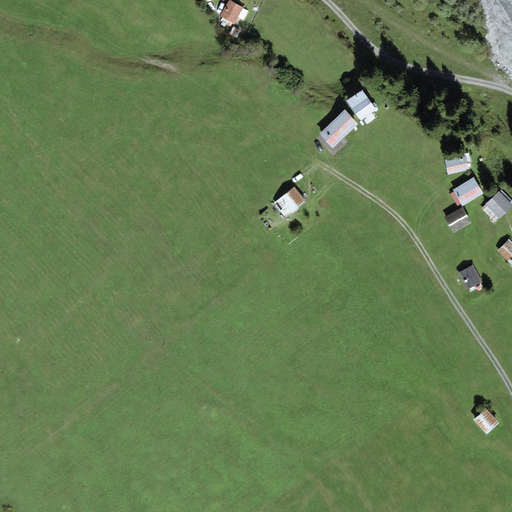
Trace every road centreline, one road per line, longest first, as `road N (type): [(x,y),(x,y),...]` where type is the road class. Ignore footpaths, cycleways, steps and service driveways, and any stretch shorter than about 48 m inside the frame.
road 1 (track): [(511,391),(409,230),(303,153)]
road 2 (track): [(511,93),(399,65),(327,0)]
